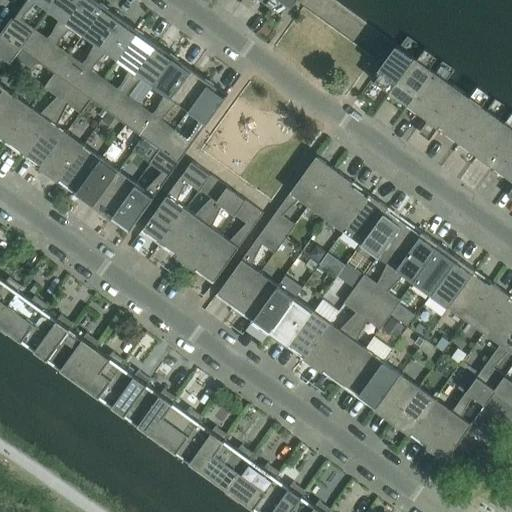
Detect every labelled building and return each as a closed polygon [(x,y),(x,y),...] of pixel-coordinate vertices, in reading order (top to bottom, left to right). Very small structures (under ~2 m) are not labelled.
[(22,47),(35,28),(21,18),(25,13),(37,0),(38,0),(49,8),(54,0),(27,0),(3,33),(22,47)] [(39,59),(81,0),(54,0),(49,8),(60,15),(52,31),(47,37),(35,28),(22,47),(30,53),(39,59)] [(56,72),(70,53),(57,44),(60,39),(73,25),(84,33),(105,4),(100,0),(81,0),(39,59),(55,71),(56,72)] [(285,15),(295,0),(268,0),(267,2),(285,15)] [(74,85),(123,16),(105,4),(84,33),(95,40),(87,57),(82,62),(70,53),(56,72),(74,85)] [(91,97),(105,78),(93,70),(95,64),(108,50),(120,58),(140,29),(123,16),(74,85),(91,97)] [(109,110),(158,42),(140,29),(120,58),(132,66),(122,83),(118,88),(105,78),(91,97),(92,98),(109,110)] [(0,53),(11,61),(15,57),(22,47),(3,33),(0,37),(0,53)] [(126,122),(140,104),(126,94),(131,88),(144,75),(155,83),(175,54),(158,42),(109,110),(126,122)] [(390,91),(415,56),(397,43),(372,78),(390,91)] [(30,53),(22,47),(15,57),(23,63),(30,53)] [(144,135),(193,67),(175,54),(155,83),(166,90),(157,108),(153,113),(140,104),(126,122),(144,135)] [(433,69),(415,56),(390,91),(408,103),(433,69)] [(161,148),(175,129),(162,120),(165,114),(179,99),(190,108),(210,80),(193,67),(144,135),(161,147),(161,148)] [(450,81),(433,69),(408,103),(425,116),(450,81)] [(23,154),(74,85),(56,72),(55,71),(45,86),(58,95),(42,111),(32,105),(6,142),(23,154)] [(180,161),(229,93),(210,80),(190,108),(201,115),(192,133),(188,138),(175,129),(161,148),(180,161)] [(0,112),(15,92),(0,81),(0,112)] [(468,94),(450,81),(425,116),(443,129),(468,94)] [(41,167),(68,130),(58,123),(68,102),(81,112),(92,98),(91,97),(74,85),(23,154),(41,167)] [(0,137),(6,142),(32,105),(15,92),(0,112),(0,137)] [(460,141),(485,107),(468,94),(443,129),(460,141)] [(503,119),(485,107),(460,141),(478,154),(503,119)] [(495,167),(511,143),(511,125),(503,119),(478,154),(495,167)] [(85,143),(68,130),(41,167),(58,179),(85,143)] [(76,192),(103,155),(85,143),(58,179),(76,192)] [(511,178),(511,143),(495,167),(511,178)] [(129,231),(180,161),(161,148),(161,147),(150,162),(163,171),(147,187),(138,180),(111,217),(129,231)] [(309,204),(335,167),(317,154),(267,224),(286,238),(296,223),(283,214),(300,198),(309,204)] [(93,205),(120,168),(103,155),(76,192),(93,205)] [(200,188),(211,173),(193,160),(142,230),(160,243),(187,206),(177,199),(187,179),(200,188)] [(326,217),(353,180),(335,167),(309,204),(326,217)] [(138,180),(120,168),(93,205),(111,217),(138,180)] [(228,185),(211,173),(200,188),(212,197),(196,212),(187,206),(160,243),(178,256),(228,185)] [(344,230),(371,193),(353,180),(326,217),(344,230)] [(246,198),(228,185),(178,256),(195,268),(222,231),(212,224),(223,205),(235,214),(246,198)] [(361,242),(388,205),(371,193),(344,230),(361,242)] [(264,211),(246,198),(235,214),(246,222),(231,238),(222,231),(195,268),(213,281),(264,211)] [(379,255),(406,218),(388,205),(361,242),(379,255)] [(373,300),(423,231),(406,218),(379,255),(388,261),(378,282),(365,273),(355,287),(373,300)] [(235,307),(262,270),(252,263),(262,242),(276,252),(286,238),(267,224),(217,294),(235,307)] [(414,280),(441,243),(423,231),(373,300),(391,313),(401,299),(388,289),(405,273),(414,280)] [(329,249),(317,240),(309,252),(320,260),(329,249)] [(432,293),(458,256),(441,243),(414,280),(432,293)] [(328,251),(320,262),(326,267),(334,255),(328,251)] [(449,305),(476,268),(458,256),(432,293),(449,305)] [(311,257),(307,262),(308,267),(314,270),(319,263),(311,257)] [(467,318),(493,281),(476,268),(449,305),(467,318)] [(253,320),(279,283),(262,270),(235,307),(253,320)] [(0,314),(19,289),(20,290),(23,285),(10,276),(7,280),(0,275),(0,314)] [(484,331),(511,294),(493,281),(467,318),(484,331)] [(270,332),(297,295),(279,283),(253,320),(270,332)] [(323,370),(373,300),(355,287),(344,301),(357,311),(341,327),(332,320),(305,357),(323,370)] [(45,308),(49,304),(36,294),(32,299),(20,290),(19,289),(0,314),(0,322),(22,338),(45,308)] [(502,343),(511,328),(511,294),(484,331),(501,343),(501,342),(502,343)] [(288,345),(314,308),(297,295),(270,332),(288,345)] [(340,383),(367,346),(357,338),(368,318),(381,328),(391,313),(373,300),(323,370),(340,383)] [(70,326),(71,327),(74,322),(62,313),(58,317),(45,308),(22,338),(48,357),(70,326)] [(305,357),(332,320),(314,308),(288,345),(305,357)] [(96,345),(97,345),(100,341),(87,332),(84,336),(71,327),(70,326),(48,357),(74,376),(96,345)] [(495,389),(506,375),(493,366),(510,349),(511,350),(511,328),(502,343),(501,342),(501,343),(477,376),(495,389)] [(122,363),(123,364),(126,359),(113,350),(110,355),(97,345),(96,345),(74,376),(100,394),(122,363)] [(358,395),(384,358),(367,346),(340,383),(358,395)] [(375,408),(402,371),(384,358),(358,395),(375,408)] [(148,382),(148,383),(152,378),(139,369),(136,373),(123,364),(122,363),(100,394),(125,413),(148,382)] [(393,421),(419,384),(402,371),(375,408),(393,421)] [(511,401),(511,379),(506,375),(495,389),(496,389),(496,390),(511,401)] [(446,459),(473,422),(463,415),(473,395),(486,404),(496,390),(496,389),(495,389),(477,376),(454,408),(454,409),(428,446),(446,459)] [(173,401),(174,401),(177,397),(165,387),(161,392),(148,383),(148,382),(125,413),(151,431),(173,401)] [(410,433),(437,396),(419,384),(393,421),(410,433)] [(454,409),(454,408),(437,396),(410,433),(428,446),(454,409)] [(199,419),(200,420),(203,415),(191,406),(187,410),(174,401),(173,401),(151,431),(177,450),(199,419)] [(225,438),(226,438),(229,434),(216,425),(213,429),(200,420),(199,419),(177,450),(203,469),(225,438)] [(251,456),(252,457),(255,452),(242,443),(239,448),(226,438),(225,438),(203,469),(228,487),(251,456)] [(277,475),(277,476),(281,471),(268,462),(265,466),(252,457),(251,456),(228,487),(254,506),(277,475)] [(289,511),(302,494),(303,494),(306,490),(294,480),(290,485),(277,476),(277,475),(254,506),(262,511),(289,511)] [(329,511),(332,508),(319,499),(316,504),(303,494),(302,494),(289,511),(329,511)]
